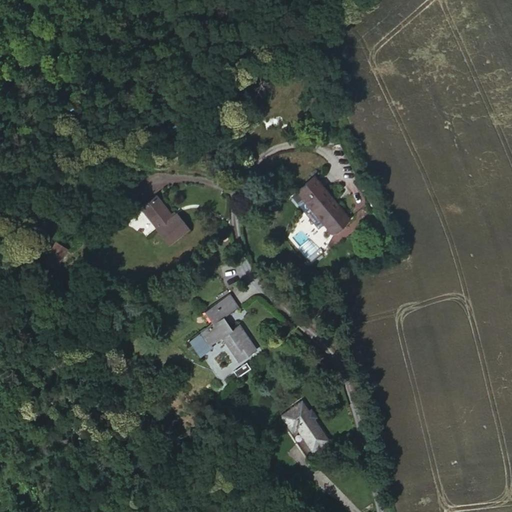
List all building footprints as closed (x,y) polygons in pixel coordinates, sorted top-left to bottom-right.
[(136,175),(139,180),(145,175),(141,171),(136,175)] [(132,185),(139,180),(136,175),(128,181),(132,185)] [(312,176),(304,182),(310,190),(302,196),(331,231),(347,218),(312,176)] [(127,190),(132,185),(128,181),(123,185),(127,190)] [(310,190),(304,182),(296,189),(302,196),(310,190)] [(187,228),(177,215),(172,218),(170,215),(154,195),(140,207),(156,226),(155,227),(168,243),(187,228)] [(53,237),(42,253),(56,262),(66,246),(53,237)] [(206,308),(233,302),(227,294),(206,308)] [(236,310),(234,307),(220,310),(203,314),(212,328),(200,337),(209,350),(221,341),(238,364),(255,351),(238,328),(231,333),(223,320),(236,310)] [(325,440),(301,405),(281,419),(286,427),(292,424),(310,451),(325,440)]
